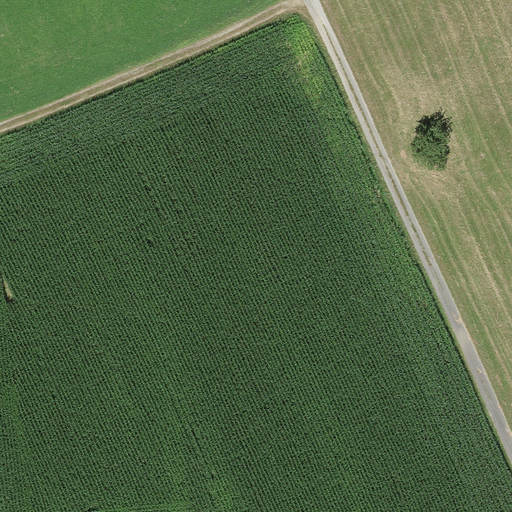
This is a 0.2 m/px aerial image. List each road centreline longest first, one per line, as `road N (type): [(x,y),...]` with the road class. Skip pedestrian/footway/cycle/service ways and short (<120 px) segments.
road 1 (track): [(511,457),(304,0)]
road 2 (track): [(302,0),(0,128)]
